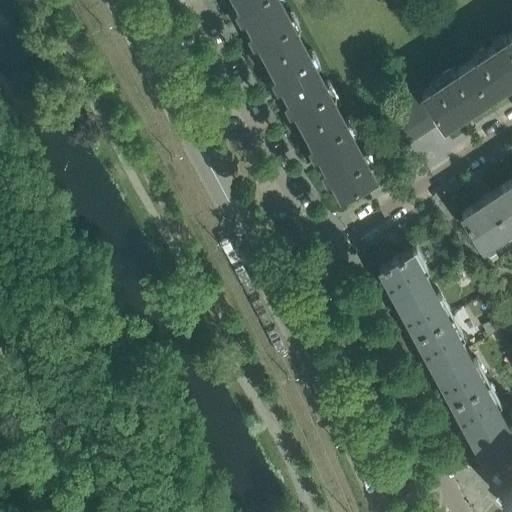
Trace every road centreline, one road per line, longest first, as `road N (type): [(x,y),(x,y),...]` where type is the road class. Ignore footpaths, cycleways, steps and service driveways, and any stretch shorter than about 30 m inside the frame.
road 1 (secondary): [(345,423),(119,0)]
road 2 (residential): [(322,253),(187,0)]
road 3 (residential): [(322,253),(511,127)]
road 4 (residential): [(397,394),(322,253)]
road 5 (residential): [(458,511),(397,394)]
